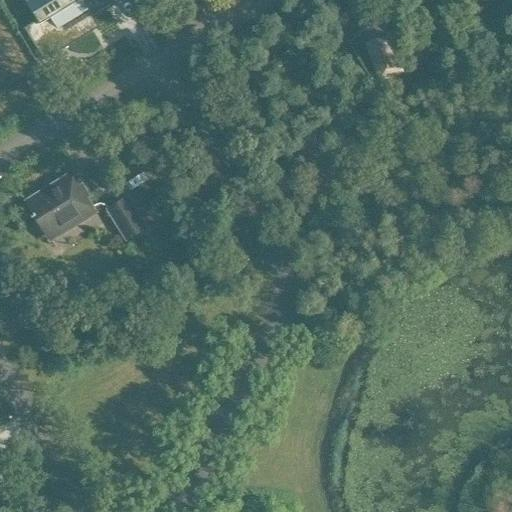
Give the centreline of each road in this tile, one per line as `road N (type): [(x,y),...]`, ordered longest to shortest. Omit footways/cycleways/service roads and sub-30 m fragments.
road 1 (residential): [(151,511),(200,466),(279,309),(282,276),(154,64)]
road 2 (residential): [(0,158),(154,64)]
road 3 (residential): [(80,511),(0,374)]
road 4 (residential): [(154,64),(261,0)]
